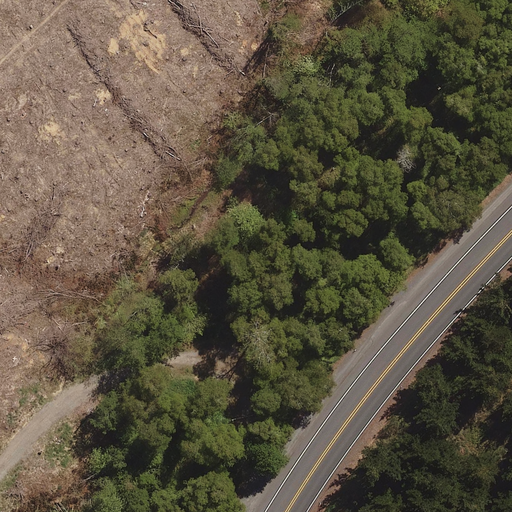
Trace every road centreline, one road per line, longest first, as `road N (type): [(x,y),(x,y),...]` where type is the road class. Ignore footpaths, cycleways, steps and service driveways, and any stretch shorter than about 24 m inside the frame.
road 1 (track): [(284,509),(243,408),(206,369),(161,365),(103,376),(61,405),(0,476)]
road 2 (secondary): [(511,228),(401,351),(283,511)]
